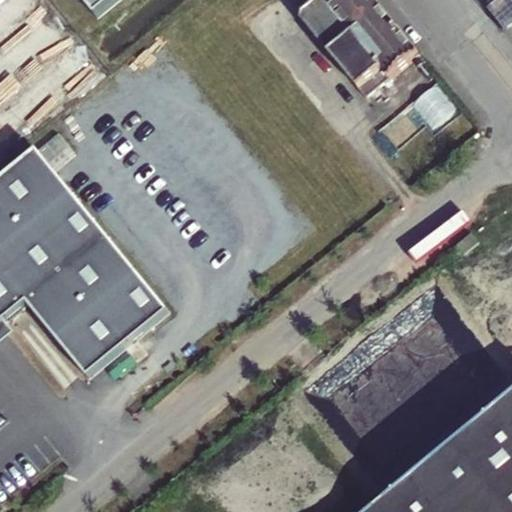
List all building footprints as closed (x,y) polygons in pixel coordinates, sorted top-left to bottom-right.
[(82,0),(97,17),(117,0),(82,0)] [(378,73),(408,47),(370,0),(315,0),(295,17),(349,83),(371,65),(378,73)] [(503,32),(511,24),(511,2),(510,0),(495,0),(484,9),(503,32)] [(45,146),(59,165),(78,151),(63,132),(45,146)] [(0,324),(28,301),(89,376),(169,310),(35,148),(0,177),(0,324)] [(511,511),(511,396),(371,511),(511,511)]
